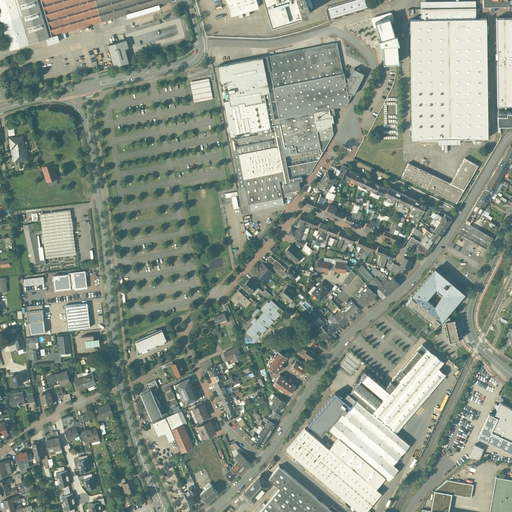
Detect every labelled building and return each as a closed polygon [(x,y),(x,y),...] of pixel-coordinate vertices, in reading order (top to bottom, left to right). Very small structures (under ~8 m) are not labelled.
[(0,0),(0,15),(1,20),(21,14),(16,0),(0,0)] [(16,0),(21,14),(30,43),(45,38),(52,36),(41,0),(16,0)] [(41,0),(52,36),(58,34),(85,26),(86,29),(90,28),(89,25),(125,14),(126,17),(132,16),(131,12),(173,0),(41,0)] [(226,0),(231,15),(259,7),(256,0),(226,0)] [(264,0),(272,25),(303,15),(310,13),(308,6),(312,5),(310,0),(264,0)] [(364,0),(356,0),(328,8),(331,18),(367,8),(364,0)] [(511,0),(483,0),(483,6),(490,6),(491,7),(490,8),(489,9),(489,10),(490,11),(490,12),(491,12),(492,12),(493,12),(494,12),(494,11),(495,11),(495,10),(495,9),(494,8),(493,7),(494,6),(508,5),(509,7),(511,7),(511,5),(511,0)] [(476,8),(421,8),(421,19),(410,19),(412,139),(488,138),(486,18),(476,19),(476,8)] [(21,14),(1,20),(10,49),(30,43),(21,14)] [(390,17),(381,20),(380,19),(378,18),(374,19),(373,21),(374,24),(376,26),(380,39),(379,40),(380,45),(383,45),(384,63),(399,62),(398,44),(400,44),(397,34),(395,35),(390,17)] [(511,17),(511,18),(496,18),(497,105),(511,105),(511,17)] [(52,36),(45,38),(47,44),(59,41),(58,34),(52,36)] [(126,39),(108,45),(114,67),(129,62),(124,48),(128,47),(126,39)] [(337,43),(267,56),(280,123),(279,128),(285,156),(321,148),(321,151),(323,151),(331,138),(319,140),(317,130),(332,127),(331,122),(334,122),(332,115),(335,114),(334,108),(346,105),(349,100),(345,76),(344,73),(343,73),(338,47),(337,43)] [(279,180),(284,180),(274,128),(275,124),(262,57),(218,66),(220,77),(221,77),(222,82),(226,81),(230,101),(224,102),(231,138),(230,138),(240,188),(245,187),(248,204),(282,197),(279,180)] [(354,68),(349,79),(345,76),(349,100),(352,94),(354,94),(364,74),(354,68)] [(210,78),(190,81),(193,102),(213,100),(210,78)] [(388,126),(394,126),(394,118),(394,117),(394,111),(395,111),(395,108),(397,108),(397,105),(396,105),(396,102),(388,102),(389,108),(393,108),(394,110),(390,110),(390,113),(388,113),(388,126)] [(511,110),(507,111),(507,114),(498,114),(498,124),(511,123),(511,110)] [(332,127),(317,130),(319,140),(331,138),(333,134),(332,127)] [(22,137),(10,138),(10,144),(12,143),(15,161),(27,159),(26,154),(24,154),(22,137)] [(511,144),(510,145),(502,158),(508,162),(509,160),(508,159),(509,158),(511,160),(511,158),(511,144)] [(448,182),(408,163),(402,177),(456,203),(478,166),(478,165),(465,158),(451,182),(450,183),(448,182)] [(508,162),(502,158),(498,165),(506,169),(507,167),(510,162),(508,162)] [(318,161),(287,167),(289,178),(310,174),(318,161)] [(52,163),(42,166),(47,182),(56,179),(57,178),(52,163)] [(349,168),(342,165),(340,170),(338,175),(344,177),(348,169),(349,168)] [(506,169),(498,165),(494,171),(502,175),(504,171),(506,169)] [(355,173),(348,169),(344,177),(345,178),(343,180),(349,183),(351,181),(355,173)] [(337,177),(328,171),(326,173),(326,172),(322,178),(332,184),(334,185),(338,180),(336,178),(337,177)] [(502,175),(494,171),(491,177),(498,182),(499,180),(502,175)] [(361,176),(355,173),(351,181),(357,184),(361,176)] [(368,179),(361,176),(357,184),(364,187),(368,179)] [(498,182),(491,177),(487,184),(495,188),(497,184),(498,182)] [(332,184),(322,178),(319,183),(319,184),(318,186),(319,186),(319,187),(322,188),(328,191),(332,184)] [(56,179),(47,182),(48,186),(38,190),(39,195),(63,187),(63,188),(77,184),(76,179),(64,182),(58,184),(56,179)] [(374,182),(368,179),(364,187),(370,190),(374,182)] [(290,182),(283,184),(285,191),(300,188),(299,181),(290,182)] [(380,184),(374,182),(370,190),(376,193),(380,184)] [(386,188),(380,184),(376,193),(382,196),(383,195),(386,188)] [(495,188),(487,184),(483,190),(491,195),(492,193),(495,188)] [(396,190),(389,187),(389,189),(386,195),(389,196),(392,198),(396,190)] [(402,193),(396,190),(392,198),(395,199),(398,201),(402,193)] [(491,195),(483,190),(479,197),(487,201),(490,197),(491,195)] [(408,196),(402,193),(398,201),(401,202),(404,204),(408,196)] [(414,199),(408,196),(404,204),(408,205),(411,206),(414,199)] [(282,197),(248,204),(250,211),(284,204),(282,197)] [(487,201),(479,197),(476,203),(484,207),(485,205),(487,201)] [(313,200),(309,198),(306,205),(314,209),(317,202),(313,200)] [(420,202),(414,199),(411,206),(413,208),(417,209),(420,202)] [(320,203),(317,202),(314,209),(321,212),(324,205),(320,203)] [(426,205),(420,202),(417,209),(423,212),(426,205)] [(484,207),(476,203),(472,209),(480,214),(482,210),(482,209),(484,207)] [(331,205),(329,204),(325,213),(333,217),(336,210),(337,207),(334,206),(334,205),(331,204),(331,205)] [(423,212),(417,209),(414,215),(418,217),(417,217),(420,218),(423,212)] [(480,214),(472,209),(466,220),(471,222),(473,220),(475,221),(476,220),(477,218),(480,214)] [(67,210),(40,213),(42,229),(35,231),(35,234),(43,233),(45,252),(72,249),(67,210)] [(339,211),(336,210),(333,217),(341,220),(344,213),(339,211)] [(378,215),(373,213),(370,222),(371,222),(370,224),(374,226),(376,222),(378,215)] [(309,218),(302,214),(299,221),(304,223),(306,224),(309,218)] [(443,217),(441,216),(439,220),(440,220),(439,222),(446,227),(451,219),(451,218),(445,214),(443,217)] [(351,216),(348,215),(345,221),(352,225),(355,218),(351,216)] [(317,221),(309,218),(306,224),(310,226),(314,228),(317,221)] [(359,219),(355,218),(352,225),(360,228),(363,221),(359,219)] [(398,221),(395,219),(390,231),(389,232),(393,234),(396,226),(398,221)] [(329,226),(321,222),(318,229),(321,231),(326,232),(329,226)] [(446,227),(439,222),(436,226),(434,229),(441,234),(446,227)] [(464,222),(458,232),(487,248),(493,237),(464,222)] [(33,223),(23,225),(31,264),(41,262),(35,234),(35,231),(33,223)] [(298,230),(297,232),(291,229),(288,235),(300,239),(302,234),(303,232),(306,224),(304,223),(302,227),(302,226),(300,231),(298,230)] [(370,224),(366,223),(363,229),(371,233),(374,226),(370,224)] [(336,229),(329,226),(326,232),(329,234),(333,236),(336,229)] [(377,227),(374,226),(371,233),(379,236),(381,229),(377,227)] [(428,230),(426,228),(423,233),(425,234),(429,237),(434,229),(430,227),(428,230)] [(423,233),(415,228),(412,233),(422,238),(425,234),(423,233)] [(441,234),(434,229),(429,237),(436,242),(441,234)] [(348,234),(340,230),(337,237),(341,239),(345,241),(348,234)] [(389,232),(385,230),(382,237),(390,240),(393,234),(389,232)] [(319,234),(315,244),(320,246),(324,236),(321,235),(321,234),(320,234),(319,234)] [(356,237),(348,234),(345,241),(347,241),(353,244),(356,237)] [(397,235),(393,234),(390,240),(401,245),(406,239),(405,239),(397,235)] [(425,234),(422,238),(422,239),(424,240),(422,243),(420,242),(431,249),(436,242),(429,237),(425,234)] [(420,242),(411,237),(406,246),(410,248),(412,244),(415,245),(414,246),(416,247),(420,242)] [(305,241),(297,238),(297,240),(295,243),(303,246),(305,241)] [(367,242),(360,238),(357,245),(361,247),(364,248),(367,242)] [(375,245),(367,242),(364,248),(367,250),(372,252),(375,245)] [(431,249),(420,242),(416,247),(414,250),(425,255),(428,254),(431,249)] [(297,251),(290,244),(284,251),(291,257),(297,251)] [(313,251),(306,245),(302,249),(308,254),(309,255),(313,251)] [(387,250),(379,246),(376,253),(380,255),(384,257),(387,250)] [(308,254),(302,249),(300,252),(303,254),(303,255),(305,257),(308,254)] [(394,253),(387,250),(384,257),(387,258),(392,260),(394,253)] [(297,251),(291,257),(290,258),(296,263),(303,255),(303,254),(300,252),(299,252),(297,251)] [(412,260),(404,257),(400,266),(399,269),(407,272),(412,260)] [(273,263),(268,259),(265,261),(265,262),(267,263),(271,267),(274,264),(273,263)] [(286,269),(276,259),(275,260),(273,263),(274,264),(271,267),(283,278),(287,273),(286,272),(285,272),(284,271),(286,269)] [(263,264),(259,268),(268,276),(272,272),(265,266),(263,264)] [(400,266),(393,264),(390,270),(393,271),(397,273),(399,269),(400,266)] [(372,276),(362,265),(357,269),(368,280),(372,276)] [(298,274),(290,267),(286,272),(287,273),(290,276),(289,276),(293,279),(298,274)] [(268,276),(259,268),(255,272),(257,274),(264,280),(268,276)] [(463,293),(435,269),(412,296),(417,300),(416,301),(411,297),(406,303),(411,307),(413,305),(414,307),(430,321),(430,320),(431,321),(430,323),(435,327),(440,321),(435,317),(436,316),(441,320),(463,293)] [(351,270),(342,282),(347,285),(356,274),(351,270)] [(382,274),(379,270),(374,274),(377,278),(383,285),(389,280),(386,278),(387,277),(383,272),(382,274)] [(79,273),(53,276),(55,291),(71,289),(72,290),(74,290),(74,288),(86,287),(84,272),(79,273)] [(377,278),(375,276),(373,277),(372,276),(368,280),(369,281),(367,283),(370,287),(376,293),(382,299),(390,292),(383,285),(377,278)] [(43,277),(24,279),(25,286),(44,283),(43,277)] [(389,280),(383,285),(390,292),(399,283),(393,277),(389,280)] [(257,286),(249,279),(243,285),(251,293),(257,286)] [(361,279),(359,281),(358,281),(354,284),(358,289),(365,283),(361,279)] [(320,301),(331,289),(322,281),(316,288),(311,293),(312,293),(320,301)] [(370,287),(366,283),(353,295),(363,306),(376,293),(370,287)] [(332,293),(337,287),(335,285),(329,291),(332,293)] [(296,294),(287,286),(280,294),(283,297),(284,296),(289,301),(288,302),(296,294)] [(311,293),(316,288),(313,286),(308,292),(310,295),(312,293),(311,293)] [(270,295),(265,289),(262,292),(267,298),(270,295)] [(248,299),(239,290),(230,299),(236,305),(239,302),(245,308),(250,303),(251,302),(248,299)] [(314,308),(303,299),(300,303),(311,312),(314,308)] [(352,299),(341,310),(349,318),(353,314),(354,314),(353,313),(354,312),(355,313),(355,312),(360,308),(352,299)] [(254,323),(246,332),(252,337),(256,333),(260,337),(263,334),(262,333),(280,314),(281,315),(284,312),(271,300),(268,303),(270,305),(256,320),(254,318),(252,321),(254,323)] [(81,304),(65,305),(68,330),(90,327),(88,311),(89,310),(88,304),(87,303),(81,304)] [(27,307),(30,335),(46,333),(42,305),(27,307)] [(261,309),(255,316),(257,319),(264,312),(261,309)] [(341,310),(334,316),(342,325),(349,318),(341,310)] [(224,312),(214,317),(217,323),(227,318),(224,312)] [(449,316),(448,317),(447,318),(446,319),(445,320),(444,321),(443,322),(443,324),(442,324),(442,325),(442,326),(442,327),(442,328),(442,329),(442,331),(442,332),(442,334),(443,335),(444,337),(445,338),(446,339),(447,340),(448,341),(449,342),(450,342),(451,343),(452,343),(454,344),(455,344),(455,340),(459,339),(455,319),(450,320),(449,316)] [(333,322),(331,324),(336,330),(337,331),(340,328),(339,327),(342,325),(336,319),(333,322)] [(336,330),(331,324),(328,327),(325,330),(331,335),(336,330)] [(156,329),(147,333),(148,334),(136,340),(137,351),(141,353),(154,347),(156,346),(167,342),(162,328),(157,330),(156,329)] [(322,332),(319,335),(325,341),(328,343),(331,340),(329,337),(331,335),(325,330),(322,332)] [(23,349),(19,335),(6,338),(8,345),(8,347),(11,346),(11,345),(15,343),(17,350),(23,349)] [(93,335),(81,336),(83,350),(95,349),(94,344),(98,344),(98,340),(94,340),(93,335)] [(68,336),(58,337),(60,353),(70,352),(68,336)] [(305,340),(298,341),(303,345),(307,348),(308,347),(309,348),(315,340),(312,339),(305,340)] [(35,342),(27,343),(28,345),(28,351),(35,350),(35,343),(35,342)] [(427,347),(423,344),(386,389),(390,392),(427,347)] [(236,347),(223,353),(227,361),(232,358),(234,362),(242,358),(236,347)] [(309,348),(308,347),(307,348),(305,351),(303,355),(307,357),(305,360),(310,363),(311,360),(312,360),(316,353),(309,348)] [(436,355),(427,347),(390,392),(384,399),(372,413),(381,420),(436,355)] [(28,351),(29,360),(41,358),(40,350),(35,350),(28,351)] [(288,357),(278,350),(277,350),(279,351),(277,354),(276,353),(274,356),(272,355),(270,359),(271,360),(269,363),(271,364),(269,367),(268,366),(268,367),(277,373),(277,372),(280,367),(282,369),(284,367),(282,365),(287,357),(288,357)] [(339,365),(350,374),(361,361),(350,352),(339,365)] [(389,427),(445,362),(436,355),(381,420),(389,427)] [(180,361),(176,363),(176,364),(173,365),(173,364),(171,365),(176,375),(180,373),(181,375),(185,373),(183,369),(184,367),(182,366),(180,361)] [(306,368),(296,361),(290,369),(291,369),(301,376),(302,376),(307,368),(306,368)] [(161,365),(161,366),(156,369),(159,376),(165,374),(161,365)] [(216,365),(207,369),(210,376),(219,372),(218,370),(216,365)] [(396,433),(447,374),(440,368),(389,427),(396,433)] [(67,370),(57,373),(60,382),(60,385),(70,382),(67,370)] [(219,372),(210,376),(213,382),(222,378),(220,374),(219,372)] [(386,389),(366,372),(360,379),(361,381),(384,399),(390,392),(386,389)] [(57,373),(47,376),(49,384),(60,382),(57,373)] [(21,374),(12,376),(13,385),(23,383),(21,374)] [(93,374),(83,377),(86,385),(90,384),(96,383),(93,374)] [(288,380),(280,374),(274,383),(277,384),(276,386),(279,388),(278,389),(282,392),(283,391),(286,393),(287,391),(290,393),(289,393),(290,394),(296,385),(295,385),(290,381),(292,379),(290,378),(288,380)] [(78,379),(75,380),(76,382),(78,388),(86,386),(86,385),(83,377),(78,379)] [(175,384),(177,384),(178,388),(177,389),(179,393),(180,392),(182,396),(181,397),(182,401),(184,400),(186,404),(184,405),(198,399),(189,378),(175,384)] [(222,378),(213,382),(216,388),(225,384),(223,381),(222,378)] [(155,380),(146,384),(148,389),(150,388),(151,390),(158,387),(155,380)] [(384,399),(361,381),(350,394),(356,399),(372,413),(384,399)] [(225,384),(216,388),(218,394),(227,390),(226,387),(225,384)] [(148,389),(140,392),(144,401),(146,401),(150,410),(148,411),(152,420),(162,415),(158,406),(160,406),(156,396),(154,397),(151,390),(150,388),(148,389)] [(227,390),(218,394),(221,400),(230,396),(229,394),(227,390)] [(50,392),(41,394),(43,406),(53,404),(50,392)] [(169,400),(175,397),(172,392),(166,394),(169,400)] [(23,393),(10,396),(11,400),(12,400),(13,404),(18,403),(18,404),(25,402),(24,398),(24,395),(23,393)] [(285,401),(273,393),(269,399),(274,401),(271,406),(279,411),(285,401)] [(350,394),(349,393),(343,400),(351,406),(356,399),(350,394)] [(329,429),(390,480),(399,469),(394,464),(410,445),(396,433),(389,427),(381,420),(372,413),(356,399),(351,406),(343,400),(336,394),(309,425),(322,436),(329,429)] [(230,396),(221,400),(224,406),(232,402),(231,399),(230,396)] [(232,402),(224,406),(226,412),(235,408),(234,405),(232,402)] [(511,408),(508,406),(500,402),(493,416),(497,418),(491,431),(511,441),(511,408)] [(109,404),(97,409),(99,414),(101,418),(108,415),(108,416),(113,414),(109,404)] [(196,407),(193,408),(195,414),(206,410),(205,407),(203,404),(196,407)] [(226,412),(229,419),(238,415),(236,411),(235,408),(226,412)] [(206,410),(195,414),(198,420),(203,418),(208,416),(209,416),(207,412),(206,410)] [(176,413),(165,417),(170,429),(181,424),(176,413)] [(493,416),(489,414),(477,437),(511,452),(511,441),(491,431),(497,418),(493,416)] [(165,417),(153,423),(159,435),(170,429),(165,417)] [(243,419),(238,422),(241,427),(246,424),(243,419)] [(275,424),(268,420),(265,423),(264,425),(272,430),(275,424)] [(203,424),(198,426),(198,427),(203,438),(208,436),(216,433),(214,428),(215,428),(214,425),(212,426),(210,421),(203,424)] [(181,424),(170,429),(181,453),(193,447),(183,424),(181,424)] [(272,430),(264,425),(261,430),(268,435),(272,430)] [(75,427),(65,432),(69,440),(79,435),(76,428),(75,427)] [(86,430),(81,431),(80,427),(76,428),(79,435),(81,442),(84,441),(84,442),(89,441),(86,430)] [(96,428),(86,430),(89,441),(99,438),(96,428)] [(287,450),(359,511),(366,511),(383,494),(377,489),(386,477),(339,438),(330,448),(328,447),(330,445),(327,442),(325,445),(305,429),(287,450)] [(268,435),(261,430),(259,433),(257,436),(265,441),(268,435)] [(265,441),(257,436),(256,438),(254,441),(261,446),(265,441)] [(55,438),(46,440),(49,450),(55,449),(55,450),(61,448),(59,437),(55,438)] [(41,442),(32,444),(35,458),(44,456),(41,442)] [(235,443),(229,445),(231,451),(240,447),(235,443)] [(474,445),(468,457),(478,459),(483,449),(474,445)] [(26,451),(22,452),(21,451),(20,453),(16,454),(18,464),(25,462),(29,461),(26,451)] [(249,461),(243,455),(240,458),(238,460),(244,466),(249,461)] [(91,469),(88,458),(79,460),(77,461),(78,465),(77,465),(78,468),(79,468),(80,472),(91,469)] [(3,461),(0,461),(0,469),(11,466),(10,460),(3,462),(3,461)] [(244,466),(238,460),(236,462),(234,465),(240,471),(244,466)] [(25,462),(18,464),(21,473),(27,471),(25,462)] [(240,471),(234,465),(231,468),(229,470),(236,476),(240,471)] [(11,466),(0,469),(0,476),(7,474),(13,472),(11,466)] [(333,511),(279,466),(269,478),(280,488),(259,511),(333,511)] [(227,471),(225,474),(231,480),(236,476),(229,470),(227,471)] [(59,473),(56,473),(58,480),(68,477),(66,471),(65,471),(59,473)] [(259,476),(241,495),(251,504),(269,484),(259,476)] [(447,480),(435,490),(434,490),(431,510),(422,509),(421,511),(511,511),(511,479),(496,476),(489,511),(448,511),(452,494),(471,497),(473,484),(447,480)] [(68,477),(58,480),(60,486),(62,486),(68,484),(69,484),(68,477)] [(96,487),(93,477),(92,477),(84,479),(83,480),(85,486),(87,486),(87,489),(96,487)] [(13,478),(6,480),(8,486),(18,483),(17,478),(14,479),(13,478)] [(124,478),(117,480),(119,486),(123,485),(123,483),(126,482),(124,478)] [(6,479),(0,481),(0,487),(0,489),(8,486),(6,480),(6,479)] [(126,482),(123,483),(123,485),(125,492),(136,488),(134,480),(126,482)] [(8,486),(0,489),(2,495),(10,493),(18,491),(18,490),(22,488),(23,488),(21,483),(8,486)] [(218,492),(210,483),(204,487),(206,489),(212,496),(218,492)] [(206,489),(200,493),(207,501),(212,496),(206,489)] [(191,494),(185,497),(189,505),(199,500),(195,492),(191,494)] [(64,495),(62,496),(64,503),(74,500),(72,494),(70,494),(64,495)] [(11,498),(4,500),(6,507),(13,505),(12,502),(11,498)] [(74,500),(64,503),(65,509),(68,509),(74,507),(75,507),(74,500)] [(90,511),(99,511),(102,511),(100,505),(99,502),(89,505),(90,511)]
